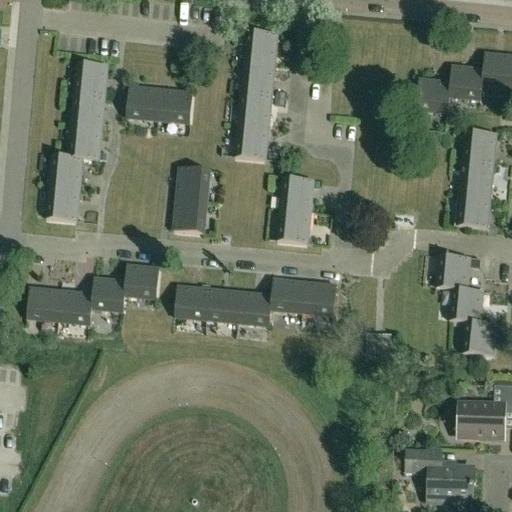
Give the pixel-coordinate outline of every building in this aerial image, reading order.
[(276,39),(277,39),(277,38),(248,35),(247,36),(248,36),(245,67),(273,69),(276,39)] [(280,37),(279,47),(289,48),(290,38),(280,37)] [(483,74),(452,71),(448,117),(450,100),(481,103),(485,58),(485,57),(483,74)] [(484,88),(511,90),(511,60),(486,58),(485,58),(481,103),(482,104),(484,88)] [(78,68),(75,98),(104,101),(107,71),(108,71),(108,70),(77,67),(77,68),(78,68)] [(273,69),(245,67),(242,98),(270,101),(273,69)] [(447,117),(448,117),(452,71),(451,71),(450,87),(420,84),(419,84),(416,114),(417,114),(417,113),(447,116),(447,117)] [(131,92),(129,92),(126,122),(128,122),(159,124),(161,95),(131,92)] [(189,127),(189,128),(191,128),(193,98),(192,97),(192,98),(161,95),(159,124),(189,127)] [(104,101),(75,98),(72,130),(101,133),(104,101)] [(270,101),(242,98),(239,130),(267,133),(270,101)] [(69,161),(82,163),(98,164),(99,163),(98,163),(101,133),(72,130),(69,161)] [(236,161),(235,160),(235,162),(265,165),(265,163),(267,133),(239,130),(236,161)] [(464,166),(493,169),(496,139),(497,137),(466,134),(466,135),(467,135),(464,166)] [(53,160),(50,191),(79,194),(82,163),(69,161),(52,160),(53,160)] [(490,200),(493,169),(464,166),(461,198),(490,200)] [(177,203),(207,206),(210,174),(180,171),(180,172),(179,184),(177,203)] [(283,181),(283,182),(284,182),(281,213),(310,215),(313,185),(313,184),(283,181)] [(47,222),(46,222),(46,223),(77,226),(77,225),(76,225),(79,194),(50,191),(47,222)] [(458,228),(457,228),(457,229),(488,232),(488,231),(487,231),(490,200),(461,198),(458,228)] [(203,236),(207,206),(177,203),(174,234),(204,237),(204,236),(203,236)] [(335,224),(337,209),(318,205),(315,221),(335,224)] [(310,215),(281,213),(278,243),(277,243),(277,244),(308,247),(308,246),(307,246),(310,215)] [(482,294),(466,292),(469,263),(470,263),(470,262),(440,259),(439,260),(440,260),(437,290),(436,290),(482,295),(482,294)] [(125,299),(128,270),(127,269),(125,286),(95,283),(90,329),(91,329),(92,312),(122,315),(122,316),(124,316),(125,299)] [(155,302),(155,303),(157,303),(160,273),(158,272),(158,273),(128,270),(125,299),(155,302)] [(90,329),(95,283),(94,283),(93,299),(62,296),(59,325),(90,328),(90,329)] [(273,284),(272,300),(241,297),(238,326),(269,329),(269,330),(270,330),(274,284),(273,284)] [(305,287),(275,284),(274,284),(270,330),(270,329),(272,313),(303,316),(305,287)] [(337,290),(336,290),(305,287),(303,316),(334,319),(337,290)] [(495,328),(496,327),(479,325),(481,295),(482,296),(482,295),(436,290),(436,291),(453,293),(450,323),(449,323),(495,328)] [(177,291),(175,320),(176,320),(206,323),(209,294),(177,291)] [(32,293),(30,293),(27,323),(28,323),(59,325),(62,296),(32,293)] [(209,294),(206,323),(238,326),(241,297),(209,294)] [(449,323),(466,325),(463,355),(462,355),(462,356),(492,359),(495,328),(449,323)] [(392,338),(366,337),(365,357),(391,357),(392,338)] [(460,407),(459,440),(503,441),(504,408),(460,407)] [(429,478),(428,506),(450,507),(450,503),(471,504),(470,511),(472,511),(473,487),(475,487),(476,475),(473,475),(473,471),(448,470),(448,467),(442,466),(443,455),(423,454),(407,453),(406,477),(429,478)]
